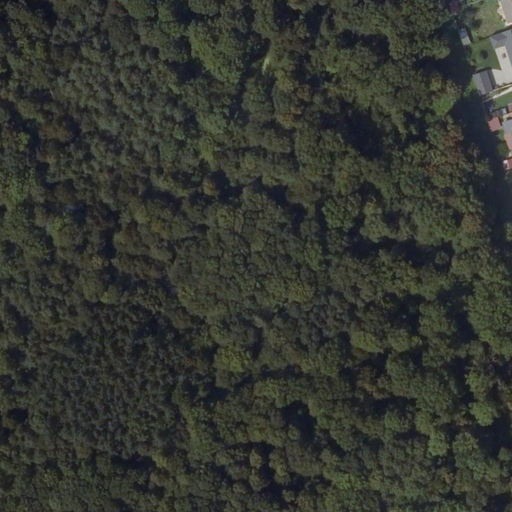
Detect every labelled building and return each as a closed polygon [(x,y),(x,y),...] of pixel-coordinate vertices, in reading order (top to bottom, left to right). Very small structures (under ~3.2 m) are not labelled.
[(455,0),(448,1),(450,9),(458,7),(456,0),(455,0)] [(474,43),(481,40),(476,25),(469,27),(474,43)] [(466,27),(458,30),(463,45),(470,42),(466,27)] [(505,46),(511,43),(511,39),(509,31),(501,34),(505,46)] [(490,92),(502,88),(495,68),(484,72),(490,92)] [(502,128),(511,125),(511,124),(509,114),(498,118),(502,128)] [(504,169),(511,167),(511,157),(502,160),(504,169)]
